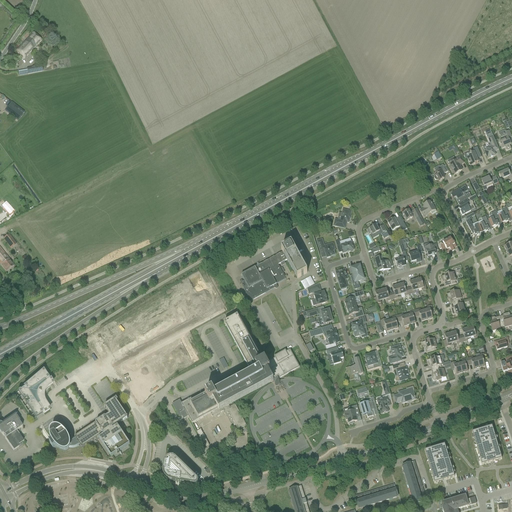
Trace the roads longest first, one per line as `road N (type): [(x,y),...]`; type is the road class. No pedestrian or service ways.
road 1 (primary): [(202,245),(511,76)]
road 2 (primary): [(202,245),(0,327)]
road 3 (primary): [(0,389),(152,272)]
road 4 (residential): [(413,338),(357,346),(347,340),(329,269),(364,255)]
road 5 (primary): [(0,354),(152,272)]
road 6 (residential): [(324,511),(381,468),(410,457),(420,462),(433,507)]
road 7 (residential): [(425,390),(491,371),(477,318)]
road 8 (residential): [(364,255),(358,233),(365,219),(442,192)]
